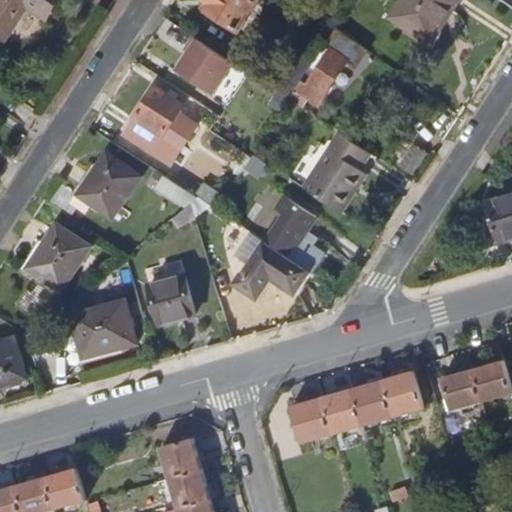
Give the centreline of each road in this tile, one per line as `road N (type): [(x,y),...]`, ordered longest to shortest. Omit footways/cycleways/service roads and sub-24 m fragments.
road 1 (residential): [(511,80),(380,281),(364,334)]
road 2 (residential): [(145,0),(0,221)]
road 3 (residential): [(0,440),(227,374)]
road 4 (residential): [(364,334),(511,290)]
road 5 (residential): [(271,511),(227,374)]
road 6 (residential): [(227,374),(364,334)]
